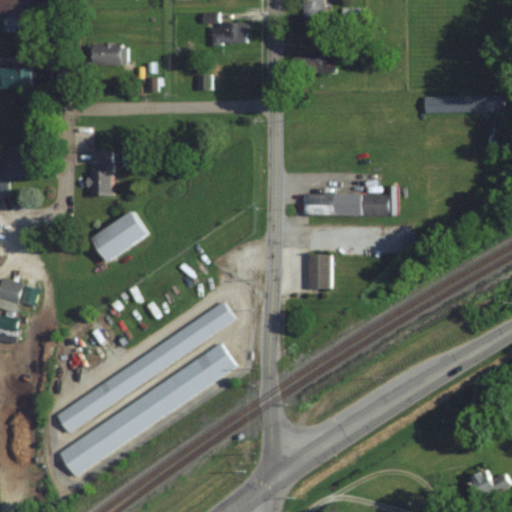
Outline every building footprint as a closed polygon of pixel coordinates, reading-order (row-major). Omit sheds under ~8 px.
[(0,0),(0,13),(31,14),(30,0),(0,0)] [(302,0),(303,18),(324,18),(323,0),(302,0)] [(246,21),(218,21),(218,12),(204,12),(204,21),(212,21),(212,43),(246,43),(246,21)] [(337,73),(337,36),(321,36),(321,52),(306,51),(305,72),(337,73)] [(89,63),(127,63),(127,42),(89,42),(89,63)] [(31,66),(0,65),(0,87),(30,88),(31,66)] [(505,95),(424,95),(424,112),(505,112),(505,95)] [(0,193),(8,194),(8,177),(32,177),(32,145),(0,144),(0,193)] [(112,195),(112,150),(90,150),(90,195),(112,195)] [(304,193),(304,215),(388,215),(388,193),(304,193)] [(147,235),(131,211),(90,237),(106,261),(147,235)] [(308,288),(330,288),(330,254),(308,254),(308,288)] [(26,288),(5,274),(0,282),(0,294),(15,304),(26,288)] [(237,325),(226,306),(54,409),(65,428),(237,325)] [(0,339),(16,340),(16,328),(0,328),(0,339)] [(237,369),(222,345),(58,449),(73,473),(237,369)] [(511,488),(511,486),(505,472),(491,479),(485,468),(469,476),(483,503),(511,488)]
